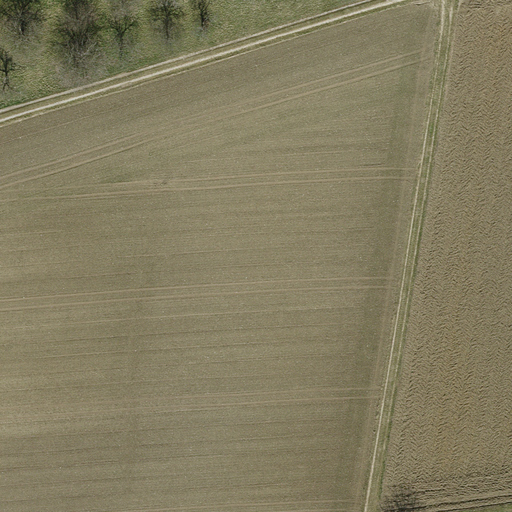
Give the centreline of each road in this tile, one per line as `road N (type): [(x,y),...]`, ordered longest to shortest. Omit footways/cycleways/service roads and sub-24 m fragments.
road 1 (track): [(450,0),(370,511)]
road 2 (track): [(0,122),(396,0)]
